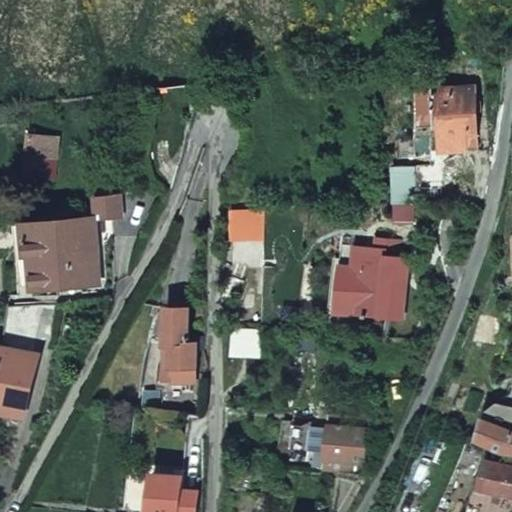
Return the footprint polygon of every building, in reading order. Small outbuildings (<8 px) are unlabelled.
[(438,93),(439,152),(466,152),(466,129),(476,129),(475,93),(464,93),(438,93)] [(26,134),(23,173),(55,176),(58,137),(26,134)] [(394,167),(395,203),(417,203),(417,166),(394,167)] [(89,221),(116,217),(113,194),(86,199),(89,221)] [(23,229),(31,292),(98,283),(89,221),(23,229)] [(362,264),(356,314),(404,319),(412,254),(400,253),(402,237),(379,234),(377,244),(357,242),(355,263),(362,264)] [(342,261),(336,311),(356,314),(362,264),(355,263),(342,261)] [(186,344),(187,309),(166,309),(164,346),(171,346),(170,383),(194,384),(195,344),(186,344)] [(67,325),(61,346),(73,349),(79,329),(67,325)] [(0,348),(0,409),(21,415),(35,357),(0,348)] [(330,413),(325,458),(325,462),(325,468),(355,471),(357,461),(365,462),(368,427),(364,427),(365,417),(330,413)] [(511,427),(484,414),(474,436),(511,454),(511,427)] [(150,472),(145,511),(195,511),(198,491),(183,490),(184,476),(150,472)]
